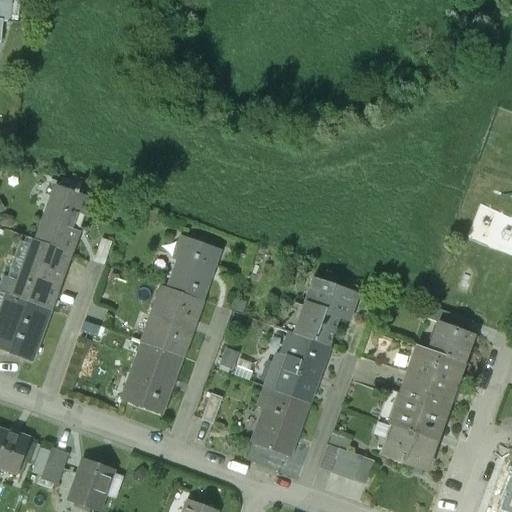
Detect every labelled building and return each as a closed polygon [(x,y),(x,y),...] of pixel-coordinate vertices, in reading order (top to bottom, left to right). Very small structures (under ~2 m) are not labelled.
[(9,23),(11,0),(0,0),(0,21),(1,21),(1,23),(9,23)] [(87,217),(93,201),(54,187),(34,241),(69,254),(83,216),(87,217)] [(200,301),(219,251),(180,237),(172,260),(178,262),(168,290),(200,301)] [(49,310),(69,254),(34,241),(17,283),(8,279),(3,294),(6,295),(49,310)] [(347,315),(354,293),(314,278),(293,335),(328,348),(341,313),(347,315)] [(180,358),(200,301),(168,290),(161,287),(140,344),(180,358)] [(0,349),(31,361),(49,310),(6,295),(0,312),(0,349)] [(438,324),(428,352),(462,364),(463,364),(467,352),(472,336),(438,324)] [(307,405),(328,348),(293,335),(288,333),(280,355),(286,357),(273,392),(307,405)] [(159,415),(180,358),(140,344),(120,401),(159,415)] [(403,388),(448,404),(462,364),(428,352),(417,347),(403,388)] [(392,428),(434,443),(448,404),(403,388),(388,427),(391,428),(392,428)] [(288,457),(307,405),(273,392),(264,389),(258,408),(264,410),(252,444),(288,457)] [(212,392),(206,419),(219,422),(226,395),(212,392)] [(30,439),(0,428),(0,468),(17,475),(30,439)] [(381,458),(423,473),(434,443),(392,428),(391,428),(381,458)] [(332,431),(327,446),(338,450),(347,453),(352,438),(332,431)] [(330,473),(338,450),(327,446),(319,469),(330,473)] [(68,456),(53,450),(43,478),(57,484),(68,456)] [(347,453),(338,450),(330,473),(342,477),(350,454),(347,453)] [(361,458),(350,454),(342,477),(353,481),(361,458)] [(373,463),(361,458),(353,481),(365,485),(373,463)] [(113,472),(84,461),(75,484),(76,484),(71,499),(70,499),(69,500),(99,511),(113,472)] [(511,511),(511,487),(507,486),(503,497),(505,498),(501,511),(511,511)] [(217,511),(188,501),(183,511),(217,511)]
